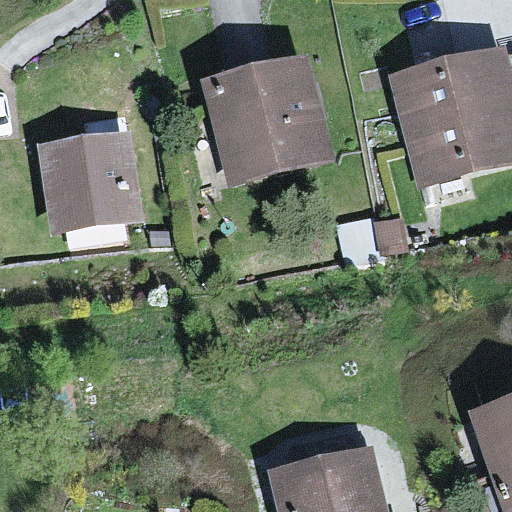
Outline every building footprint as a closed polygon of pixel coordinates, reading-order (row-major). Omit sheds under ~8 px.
[(511,83),(509,68),(394,92),(417,199),(511,178),(511,83)] [(316,76),(213,97),(235,198),(337,176),(316,76)] [(136,151),(44,163),(56,252),(149,239),(136,151)] [(511,511),(511,415),(480,424),(504,511),(511,511)] [(385,511),(375,462),(273,484),(278,511),(385,511)]
